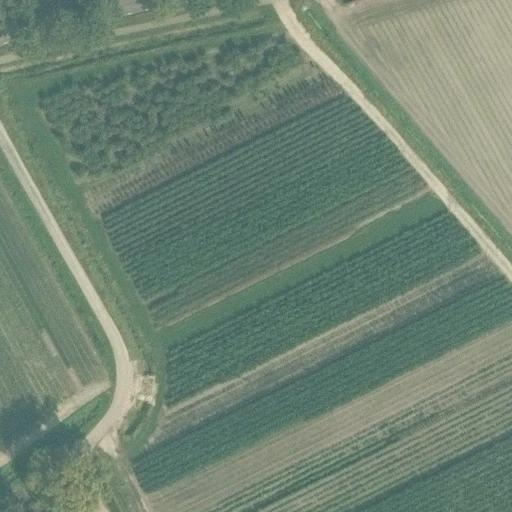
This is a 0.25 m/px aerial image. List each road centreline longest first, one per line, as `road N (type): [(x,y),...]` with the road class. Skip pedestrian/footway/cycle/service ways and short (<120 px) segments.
road 1 (unclassified): [(0,506),(115,409),(127,382),(124,347),(0,135)]
road 2 (tertiary): [(0,40),(169,0)]
